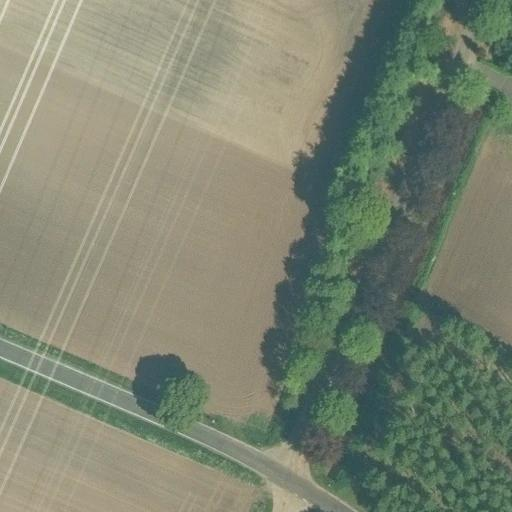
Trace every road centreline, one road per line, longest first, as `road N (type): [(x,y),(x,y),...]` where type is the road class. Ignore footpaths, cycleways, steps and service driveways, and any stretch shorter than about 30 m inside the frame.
road 1 (unclassified): [(485,0),(290,482)]
road 2 (tertiary): [(290,482),(0,353)]
